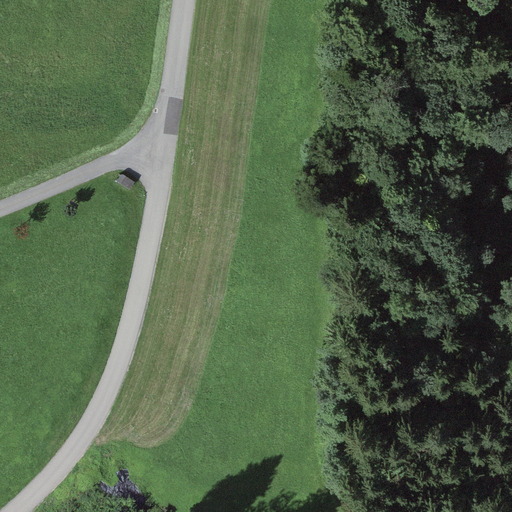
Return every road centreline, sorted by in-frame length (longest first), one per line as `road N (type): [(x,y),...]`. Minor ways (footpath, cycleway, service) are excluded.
road 1 (unclassified): [(14,511),(83,437),(128,338),(144,266),(173,0)]
road 2 (track): [(156,140),(0,207)]
